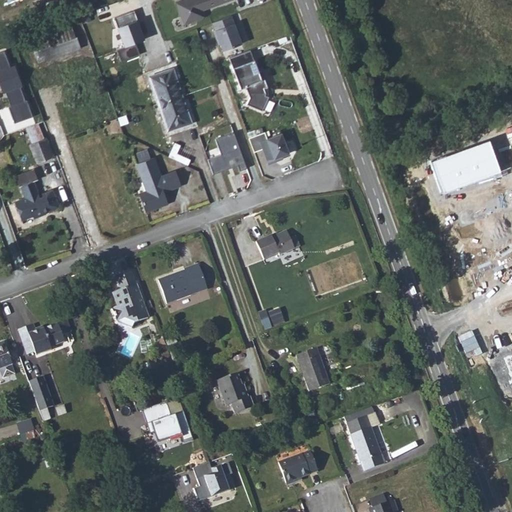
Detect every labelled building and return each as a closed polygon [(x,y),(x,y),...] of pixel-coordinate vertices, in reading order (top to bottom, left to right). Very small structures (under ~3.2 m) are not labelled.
[(230,0),(182,0),(175,3),(184,25),(202,18),(204,15),(202,11),(230,0)] [(114,18),(125,47),(135,43),(144,40),(137,21),(138,21),(134,10),(114,18)] [(88,15),(81,17),(84,24),(91,21),(88,15)] [(241,44),(231,16),(212,23),(215,30),(213,31),(216,39),(218,38),(220,44),(222,51),(241,44)] [(79,47),(72,28),(32,42),(38,61),(79,47)] [(125,47),(116,50),(121,62),(140,55),(135,43),(125,47)] [(250,50),(229,58),(241,89),(246,87),(250,97),(246,104),(262,111),(268,97),(265,95),(266,93),(264,88),(267,87),(261,71),(258,72),(250,50)] [(4,51),(0,52),(0,86),(2,93),(5,92),(10,106),(8,107),(14,124),(32,117),(26,100),(25,101),(20,86),(22,85),(15,66),(10,68),(4,51)] [(158,104),(182,96),(173,69),(149,77),(158,104)] [(182,96),(158,104),(167,131),(191,123),(182,96)] [(29,136),(32,144),(44,139),(41,131),(29,136)] [(267,139),(264,132),(248,138),(254,152),(263,149),(268,164),(283,159),(281,156),(288,153),(281,134),(267,139)] [(213,174),(237,165),(239,170),(246,167),(234,134),(215,140),(220,155),(207,160),(213,174)] [(46,138),(44,139),(32,144),(30,144),(37,163),(53,157),(46,138)] [(501,174),(489,139),(432,165),(442,195),(501,174)] [(136,153),(140,162),(150,158),(147,149),(136,153)] [(145,212),(159,207),(159,205),(167,202),(164,192),(181,186),(176,172),(161,177),(154,157),(150,158),(140,162),(136,164),(143,184),(147,182),(150,190),(139,194),(145,212)] [(36,179),(33,170),(17,177),(20,185),(36,179)] [(44,200),(48,210),(48,211),(59,207),(52,190),(41,194),(42,197),(39,198),(33,182),(21,186),(25,198),(15,202),(22,220),(33,216),(34,218),(46,214),(45,211),(41,201),(44,200)] [(271,236),(256,242),(263,260),(278,253),(279,256),(299,246),(295,236),(289,239),(286,231),(271,237),(271,236)] [(184,269),(184,271),(185,272),(175,276),(174,274),(158,280),(167,304),(207,290),(198,264),(184,269)] [(114,277),(118,288),(119,290),(114,292),(112,293),(117,307),(112,308),(115,320),(116,319),(116,321),(131,328),(134,323),(148,318),(131,271),(114,277)] [(266,314),(269,322),(282,317),(279,309),(266,314)] [(282,317),(269,322),(270,327),(284,322),(282,317)] [(50,347),(60,343),(63,339),(62,336),(71,332),(67,320),(35,332),(33,325),(18,330),(27,355),(34,352),(35,356),(51,350),(50,347)] [(180,358),(173,338),(167,340),(174,360),(180,358)] [(12,364),(5,344),(0,345),(0,371),(2,379),(14,374),(11,365),(12,364)] [(19,357),(16,347),(11,349),(14,359),(19,357)] [(329,384),(316,348),(296,356),(308,391),(329,384)] [(511,351),(503,355),(511,378),(511,351)] [(217,381),(226,406),(232,404),(235,414),(253,407),(249,397),(247,398),(244,390),(243,391),(237,374),(217,381)] [(43,377),(28,382),(39,411),(53,406),(43,377)] [(170,416),(166,402),(142,411),(147,424),(148,424),(151,432),(150,433),(150,434),(155,432),(159,442),(181,435),(183,441),(191,438),(192,441),(193,440),(183,412),(170,416)] [(380,424),(372,406),(346,416),(364,471),(384,464),(372,427),(380,424)] [(32,419),(18,421),(22,440),(35,438),(32,419)] [(317,472),(310,451),(278,463),(285,483),(317,472)] [(229,490),(220,466),(212,469),(209,461),(192,467),(199,486),(193,489),(197,501),(229,490)] [(369,499),(372,508),(386,503),(383,494),(369,499)] [(397,511),(393,500),(386,503),(372,508),(368,510),(368,511),(397,511)]
